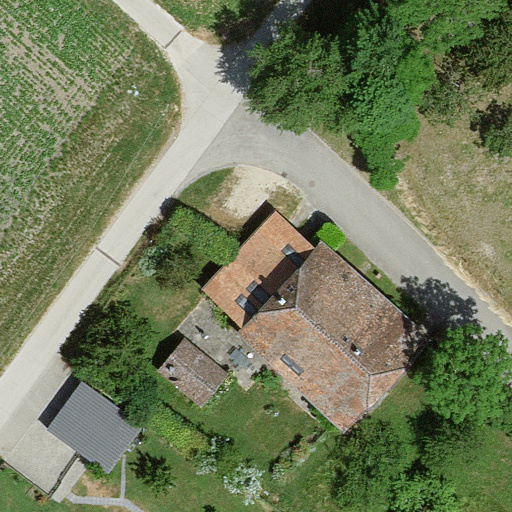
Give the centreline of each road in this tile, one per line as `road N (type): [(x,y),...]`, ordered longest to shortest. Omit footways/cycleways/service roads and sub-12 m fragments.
road 1 (residential): [(230,96),(0,405)]
road 2 (residential): [(230,96),(511,356)]
road 3 (track): [(127,0),(230,96)]
